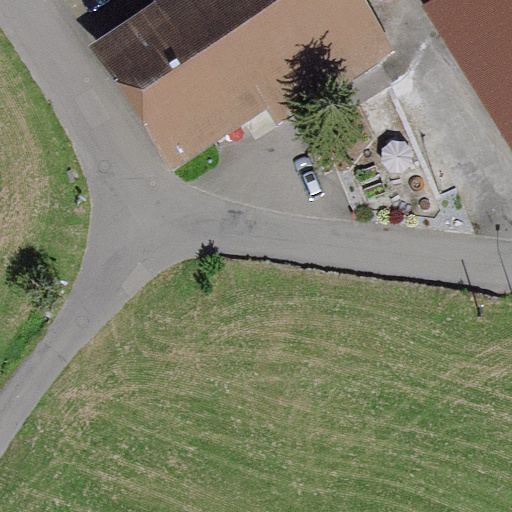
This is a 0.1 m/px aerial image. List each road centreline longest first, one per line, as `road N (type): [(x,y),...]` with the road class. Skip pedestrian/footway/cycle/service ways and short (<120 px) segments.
road 1 (residential): [(511,263),(146,209)]
road 2 (unclassified): [(146,209),(111,277),(37,361),(0,420)]
road 3 (residential): [(146,209),(93,109),(18,0)]
